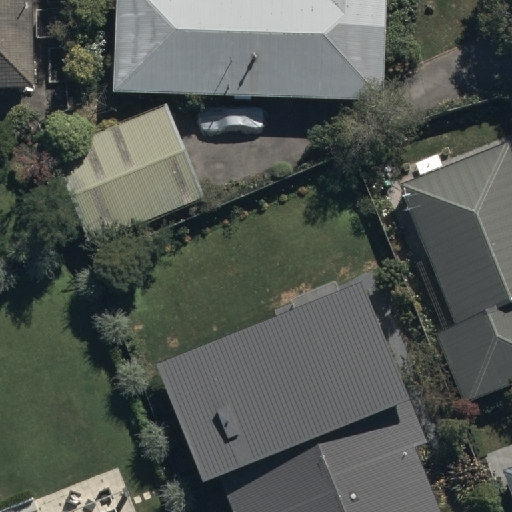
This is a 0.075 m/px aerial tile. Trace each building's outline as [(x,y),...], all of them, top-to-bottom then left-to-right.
[(0,0),(0,101),(36,101),(34,0),(0,0)] [(120,0),(116,112),(385,121),(388,0),(120,0)] [(206,214),(167,117),(53,164),(92,260),(206,214)] [(511,165),(509,157),(400,203),(458,343),(437,351),(467,422),(511,403),(511,165)] [(363,282),(158,365),(205,482),(217,477),(230,511),(441,511),(415,446),(428,441),(363,282)]
